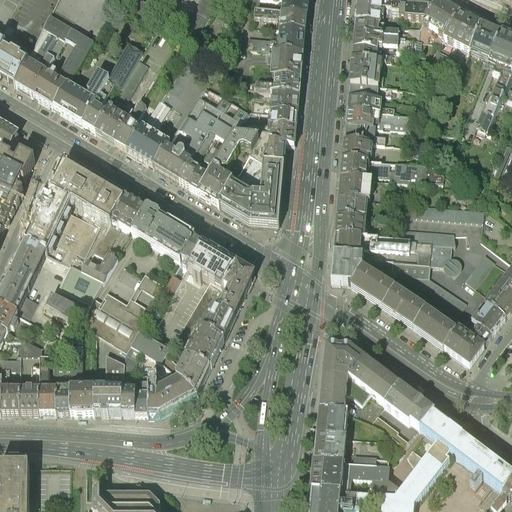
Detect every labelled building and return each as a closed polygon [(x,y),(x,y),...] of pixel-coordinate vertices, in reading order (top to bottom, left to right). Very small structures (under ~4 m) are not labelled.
[(144,5),(135,0),(125,0),(121,6),(154,26),(160,15),(144,5)] [(204,0),(195,15),(208,23),(222,0),(204,0)] [(284,6),(282,19),(306,21),(308,1),(297,0),(260,0),(260,4),(284,6)] [(381,0),(359,0),(359,4),(359,6),(403,11),(404,5),(407,4),(407,0),(401,0),(401,2),(386,0),(385,2),(381,2),(381,0)] [(438,6),(428,0),(423,0),(416,12),(433,13),(438,6)] [(511,0),(489,0),(490,2),(491,3),(511,11),(511,0)] [(358,18),(357,27),(373,28),(376,29),(379,29),(380,24),(383,24),(383,18),(380,18),(381,15),(389,15),(389,18),(399,19),(399,23),(426,25),(433,13),(416,12),(413,12),(403,11),(359,6),(358,18)] [(433,13),(426,25),(423,30),(445,43),(446,42),(460,19),(444,10),(438,6),(433,13)] [(208,23),(195,15),(194,14),(188,23),(187,26),(178,38),(191,47),(208,23)] [(277,34),(281,35),(305,37),(306,21),(282,19),(255,16),(255,24),(277,26),(277,34)] [(460,19),(446,42),(469,57),(471,54),(481,30),(478,29),(460,19)] [(50,22),(44,34),(64,46),(65,45),(76,52),(60,80),(63,82),(60,87),(67,91),(69,88),(93,47),(50,22)] [(356,38),(356,40),(377,43),(415,46),(420,46),(420,35),(379,29),(376,29),(373,28),(357,27),(356,38)] [(9,29),(5,35),(11,38),(14,31),(9,29)] [(481,30),(471,54),(492,62),(502,39),(499,38),(481,30)] [(29,66),(28,68),(45,79),(64,46),(44,34),(29,66)] [(248,43),(248,54),(274,56),(303,59),(305,37),(281,35),(280,46),(276,46),(275,45),(248,43)] [(511,43),(503,40),(502,39),(492,62),(489,68),(493,70),(491,76),(498,79),(489,100),(488,99),(485,106),(488,107),(484,117),(481,116),(476,129),(487,134),(511,77),(511,43)] [(356,42),(354,54),(376,56),(377,43),(356,40),(356,42)] [(415,46),(377,43),(376,56),(417,60),(418,51),(415,50),(415,46)] [(0,81),(16,91),(28,71),(26,71),(28,68),(29,66),(6,53),(7,52),(0,47),(0,81)] [(107,87),(108,87),(115,91),(121,95),(139,65),(142,59),(129,50),(111,81),(107,87)] [(439,52),(419,83),(429,89),(449,58),(439,52)] [(387,61),(387,60),(376,61),(376,56),(354,54),(354,63),(353,66),(380,68),(385,68),(386,68),(387,61)] [(274,82),(276,82),(301,85),(303,59),(274,56),(272,74),(275,75),(274,82)] [(400,61),(387,61),(386,68),(399,69),(400,61)] [(148,71),(139,65),(121,95),(110,114),(109,115),(124,124),(131,113),(125,110),(148,71)] [(351,89),(351,91),(376,93),(378,87),(380,68),(353,66),(351,89)] [(28,71),(16,91),(32,101),(45,79),(28,68),(26,71),(28,71)] [(236,79),(219,74),(212,86),(240,93),(242,83),(236,79)] [(82,130),(108,87),(107,87),(111,81),(101,75),(89,97),(91,98),(88,103),(75,95),(76,92),(69,88),(67,91),(54,114),(82,130)] [(54,114),(67,91),(60,87),(55,84),(52,82),(45,79),(32,101),(54,114)] [(274,98),(299,101),(301,85),(276,82),(275,92),(274,98)] [(108,87),(82,130),(96,138),(107,119),(99,115),(101,111),(103,112),(103,111),(115,91),(108,87)] [(274,98),(275,92),(272,92),(271,89),(255,88),(249,87),(248,95),(256,97),(271,98),(273,98),(274,98)] [(350,104),(376,106),(377,100),(391,101),(391,94),(376,93),(351,91),(350,103),(350,104)] [(173,184),(190,194),(200,177),(202,173),(198,170),(192,167),(210,137),(219,143),(229,149),(234,141),(242,127),(243,127),(248,118),(206,94),(179,135),(193,144),(184,159),(185,159),(186,163),(173,184)] [(272,117),(298,120),(299,101),(274,98),(273,98),(272,117)] [(349,116),(393,119),(394,113),(380,112),(381,106),(376,106),(350,104),(350,106),(349,116)] [(140,138),(128,157),(154,173),(168,152),(170,149),(164,145),(166,142),(155,135),(155,134),(156,135),(156,134),(170,113),(160,106),(143,133),(140,138)] [(132,122),(130,127),(116,151),(128,157),(140,138),(132,134),(134,131),(135,131),(146,112),(140,108),(132,122)] [(110,114),(103,111),(103,112),(101,111),(99,115),(107,119),(109,115),(110,114)] [(116,151),(130,127),(124,124),(109,115),(107,119),(96,138),(116,151)] [(251,115),(251,125),(259,126),(259,116),(251,115)] [(373,132),(373,125),(412,129),(412,121),(393,119),(349,116),(348,125),(347,129),(373,132)] [(273,122),(272,130),(296,132),(298,120),(272,117),(271,122),(273,122)] [(272,130),(242,127),(234,141),(259,144),(259,145),(257,147),(270,148),(271,138),(272,130)] [(0,151),(8,156),(18,139),(0,129),(0,128),(0,151)] [(373,132),(347,129),(347,132),(346,145),(369,148),(385,150),(385,141),(373,140),(373,132)] [(294,151),(296,132),(272,130),(271,138),(270,148),(286,150),(294,151)] [(192,167),(198,170),(204,160),(208,154),(208,153),(210,149),(212,151),(215,152),(219,143),(210,137),(192,167)] [(215,174),(200,200),(209,206),(219,212),(221,208),(231,193),(233,189),(237,183),(230,179),(228,180),(226,184),(221,182),(220,178),(228,175),(235,163),(238,158),(240,154),(245,153),(251,157),(254,153),(257,147),(259,145),(259,144),(234,141),(229,149),(217,170),(215,174)] [(200,177),(190,194),(200,200),(215,174),(217,170),(229,149),(219,143),(215,152),(205,169),(210,172),(205,181),(200,177)] [(345,151),(344,165),(367,167),(367,162),(370,162),(371,152),(368,151),(369,148),(346,145),(345,151)] [(263,168),(264,169),(265,156),(270,156),(270,148),(257,147),(254,153),(251,157),(249,161),(254,163),(263,168)] [(170,148),(170,149),(168,152),(179,159),(182,158),(181,155),(170,148)] [(265,156),(264,169),(285,171),(286,150),(270,148),(270,156),(265,156)] [(168,152),(154,173),(173,184),(186,163),(185,159),(184,159),(182,158),(179,159),(168,152)] [(35,167),(21,160),(16,169),(11,166),(12,163),(2,158),(0,161),(0,234),(3,236),(3,237),(24,198),(21,196),(18,195),(23,186),(24,187),(35,167)] [(221,208),(219,212),(251,230),(259,231),(279,233),(281,213),(285,171),(264,169),(263,168),(254,163),(249,161),(237,183),(233,189),(231,193),(221,208)] [(367,167),(344,165),(343,171),(343,181),(342,184),(363,185),(364,180),(390,181),(403,180),(403,170),(367,167)] [(126,203),(65,167),(25,249),(44,258),(46,259),(53,246),(67,253),(61,266),(72,271),(82,277),(88,267),(95,256),(111,229),(126,203)] [(364,180),(363,185),(371,186),(424,191),(425,186),(443,187),(444,180),(435,180),(435,173),(403,170),(403,180),(390,181),(364,180)] [(341,200),(340,205),(368,206),(371,206),(371,186),(363,185),(342,184),(341,200)] [(111,229),(95,256),(103,260),(119,234),(118,233),(119,231),(132,238),(133,237),(133,238),(146,216),(146,215),(126,203),(111,229)] [(368,206),(340,205),(339,218),(338,223),(367,225),(368,206)] [(484,217),(394,209),(393,221),(483,229),(484,217)] [(133,237),(132,238),(132,239),(181,268),(195,244),(165,226),(165,227),(146,216),(133,238),(133,237)] [(337,231),(337,242),(366,244),(367,225),(338,223),(337,231)] [(411,248),(452,252),(456,252),(454,239),(395,234),(394,246),(411,248)] [(366,244),(337,242),(336,254),(336,257),(335,261),(361,264),(361,259),(362,256),(391,258),(394,258),(410,260),(410,257),(411,248),(394,246),(366,244)] [(195,244),(181,268),(176,275),(181,278),(183,275),(187,277),(189,274),(192,270),(191,269),(203,249),(195,244)] [(452,252),(411,248),(410,257),(420,258),(419,264),(418,269),(431,271),(443,272),(444,269),(446,266),(449,264),(451,264),(452,252)] [(0,300),(0,310),(15,318),(32,284),(44,258),(25,249),(0,300)] [(238,269),(203,249),(191,269),(192,270),(189,274),(196,278),(194,282),(201,285),(202,282),(211,287),(222,294),(237,270),(238,269)] [(15,318),(18,319),(26,300),(46,259),(44,258),(15,318)] [(88,267),(82,277),(103,287),(116,265),(108,261),(101,273),(88,267)] [(361,264),(335,261),(333,289),(348,290),(352,290),(363,275),(363,271),(374,272),(375,265),(361,264)] [(495,269),(485,261),(465,286),(475,294),(495,269)] [(454,264),(451,264),(449,264),(446,266),(444,269),(443,272),(444,275),(445,278),(447,280),(450,282),(453,282),(456,282),(458,280),(461,278),(462,275),(462,272),(461,269),(460,267),(457,265),(454,264)] [(404,280),(430,283),(431,271),(418,269),(392,267),(391,279),(404,280)] [(255,280),(237,270),(222,294),(213,310),(217,311),(235,320),(255,280)] [(82,277),(72,271),(61,293),(76,300),(91,307),(92,306),(103,287),(82,277)] [(489,304),(485,309),(489,311),(507,325),(511,318),(511,273),(511,275),(509,277),(489,304)] [(450,334),(363,275),(352,290),(350,294),(367,305),(399,326),(428,346),(441,355),(444,357),(457,338),(454,336),(450,334)] [(467,308),(430,283),(404,280),(460,318),(467,308)] [(166,293),(145,281),(139,291),(160,303),(160,302),(166,293)] [(182,286),(173,281),(166,293),(160,302),(170,307),(182,286)] [(222,294),(211,287),(177,343),(186,349),(188,350),(199,333),(205,322),(209,316),(213,310),(222,294)] [(38,307),(26,300),(18,319),(17,319),(28,325),(38,307)] [(91,307),(76,300),(74,305),(88,312),(91,307)] [(52,301),(46,314),(73,330),(74,329),(77,332),(79,328),(85,318),(52,301)] [(85,318),(79,328),(127,357),(131,351),(139,337),(152,316),(132,304),(126,313),(107,302),(101,312),(92,306),(91,307),(88,312),(85,318)] [(18,319),(15,318),(0,310),(0,333),(8,338),(11,332),(14,334),(18,325),(15,324),(17,319),(18,319)] [(224,345),(235,320),(217,311),(213,318),(210,325),(205,322),(199,333),(204,335),(224,345)] [(478,319),(472,327),(478,331),(493,343),(495,339),(507,325),(489,311),(481,322),(478,319)] [(468,324),(459,336),(469,344),(478,331),(472,327),(468,324)] [(493,343),(478,331),(469,344),(459,336),(457,338),(444,357),(457,365),(470,375),(481,357),(493,343)] [(8,338),(0,333),(0,351),(4,344),(9,346),(10,346),(21,346),(21,344),(8,338)] [(210,373),(224,345),(204,335),(194,354),(191,352),(187,362),(210,373)] [(169,355),(139,337),(131,351),(141,357),(161,368),(166,359),(169,355)] [(177,343),(176,343),(170,354),(180,359),(186,349),(177,343)] [(41,354),(21,344),(21,346),(21,361),(41,361),(41,354)] [(126,360),(125,369),(125,381),(131,381),(132,381),(142,381),(150,381),(151,381),(151,375),(136,375),(136,368),(141,357),(131,351),(127,357),(126,360)] [(384,410),(399,391),(351,353),(342,352),(326,351),(320,416),(344,418),(346,400),(350,400),(362,410),(370,400),(384,410)] [(94,421),(95,393),(95,391),(89,391),(89,388),(82,387),(83,352),(73,352),(72,368),(71,397),(71,420),(94,421)] [(210,373),(187,362),(181,373),(166,359),(161,368),(179,385),(197,401),(210,373)] [(121,420),(124,381),(125,381),(125,369),(106,360),(106,393),(95,393),(94,421),(105,421),(109,421),(109,420),(121,420)] [(21,365),(2,365),(2,382),(2,396),(5,396),(5,390),(10,390),(10,375),(21,375),(21,365)] [(49,366),(41,366),(41,371),(41,396),(40,420),(57,420),(57,396),(47,396),(47,393),(49,393),(49,366)] [(57,367),(49,366),(49,393),(47,393),(47,396),(57,396),(57,382),(57,367)] [(72,368),(57,367),(57,382),(64,383),(64,396),(71,397),(72,368)] [(41,371),(32,371),(32,390),(38,390),(37,396),(41,396),(41,371)] [(124,381),(121,420),(121,421),(135,421),(136,400),(137,391),(132,391),(131,391),(131,381),(125,381),(124,381)] [(150,381),(142,381),(142,400),(136,400),(135,421),(148,421),(150,381)] [(197,401),(179,385),(157,397),(157,381),(151,381),(150,381),(148,421),(160,421),(197,401)] [(408,398),(399,391),(384,410),(409,430),(410,428),(419,435),(433,418),(428,414),(414,403),(408,398)] [(20,396),(20,420),(40,420),(41,396),(37,396),(33,396),(33,395),(27,395),(27,396),(20,396)] [(5,396),(2,396),(1,419),(20,420),(20,396),(5,396)] [(57,420),(71,420),(71,397),(64,396),(57,396),(57,420)] [(346,400),(344,418),(347,418),(347,419),(383,435),(383,440),(402,456),(409,447),(397,437),(398,435),(378,419),(384,410),(370,400),(362,410),(350,400),(346,400)] [(344,418),(320,416),(317,437),(317,441),(345,444),(347,419),(347,418),(344,418)] [(429,446),(435,451),(450,432),(433,418),(419,435),(430,444),(429,446)] [(450,432),(435,451),(424,465),(413,455),(407,462),(416,475),(400,496),(395,502),(374,500),(361,499),(341,497),(312,494),(310,511),(355,511),(356,505),(382,507),(381,511),(413,511),(414,511),(445,471),(449,466),(446,464),(450,460),(465,471),(496,496),(503,501),(511,488),(511,480),(511,479),(468,445),(450,432)] [(345,444),(317,441),(317,445),(315,466),(343,469),(346,448),(346,444),(345,444)] [(343,469),(315,466),(315,469),(313,488),(312,494),(341,497),(343,469)] [(388,473),(343,469),(341,497),(361,499),(361,493),(350,492),(351,484),(372,486),(372,488),(370,489),(370,493),(371,495),(374,495),(374,500),(395,502),(400,496),(388,486),(389,473),(388,473)] [(29,511),(30,473),(0,472),(0,511),(29,511)] [(511,488),(503,501),(494,511),(503,511),(506,509),(505,507),(507,504),(511,508),(511,488)] [(98,499),(93,503),(93,511),(160,511),(160,509),(152,500),(104,499),(98,499)]
